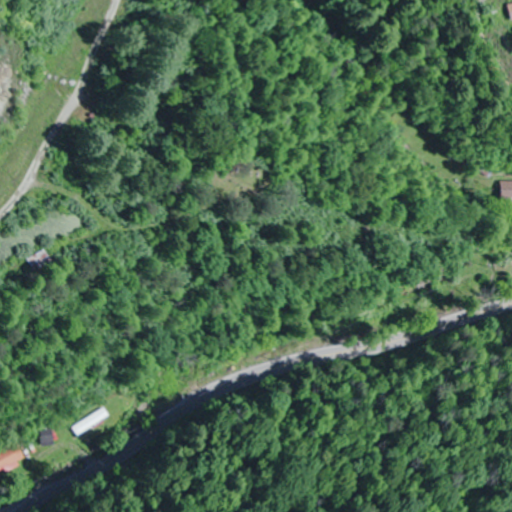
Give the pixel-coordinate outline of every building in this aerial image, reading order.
[(511,181),(502,182),(502,205),(511,204),(511,181)] [(41,278),(59,268),(50,251),(32,261),(41,278)] [(108,418),(103,411),(73,427),(77,435),(108,418)] [(45,446),(57,444),(54,431),(42,434),(45,446)] [(0,452),(0,472),(27,461),(20,444),(0,452)]
